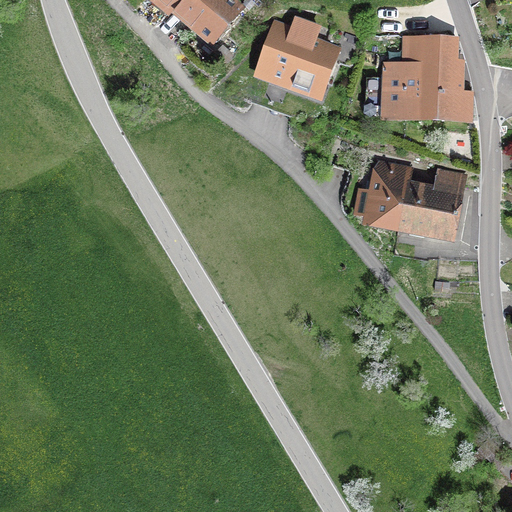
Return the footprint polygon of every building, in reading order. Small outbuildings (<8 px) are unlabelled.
[(225,0),(151,0),(148,4),(164,17),(169,11),(211,46),(239,12),(225,0)] [(252,80),(322,106),(342,54),(272,28),(252,80)] [(455,41),(421,40),(404,39),(403,69),(385,68),(383,121),(471,123),(471,96),(456,95),(457,65),(454,64),(455,41)] [(341,140),(332,168),(346,173),(355,144),(341,140)] [(366,224),(398,230),(406,190),(409,171),(377,165),(371,195),(358,193),(354,217),(367,219),(366,224)] [(398,230),(453,241),(464,179),(436,173),(432,196),(406,190),(398,230)] [(497,472),(507,462),(488,441),(477,451),(497,472)]
